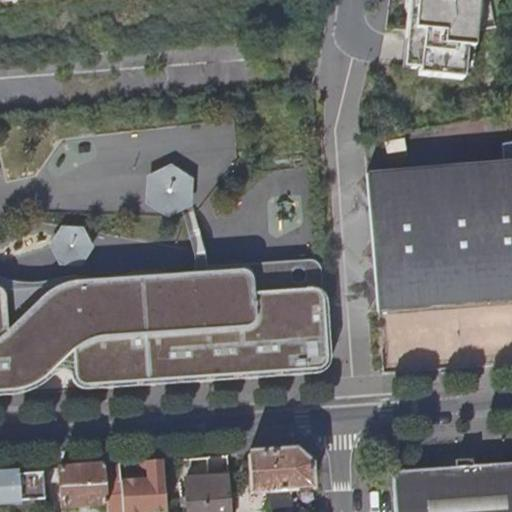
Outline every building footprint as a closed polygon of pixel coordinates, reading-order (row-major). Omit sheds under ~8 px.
[(416,0),(416,1),(410,1),(404,70),(420,71),(419,77),(463,81),(466,51),(473,51),(477,0),(416,0)] [(511,165),(365,178),(378,315),(511,303),(511,165)] [(193,209),(195,169),(150,168),(148,207),(193,209)] [(56,262),(90,263),(92,225),(58,223),(56,262)] [(0,380),(30,378),(331,359),(324,281),(317,258),(249,264),(70,277),(13,325),(4,280),(0,280),(0,380)] [(309,488),(309,471),(308,463),(294,451),(247,454),(250,509),(259,509),(258,492),(309,488)] [(118,463),(103,464),(105,503),(106,508),(105,511),(164,511),(161,460),(136,461),(137,479),(119,480),(118,463)] [(511,511),(511,464),(473,466),(472,460),(464,461),(455,461),(456,467),(392,472),(394,511),(511,511)] [(105,503),(103,464),(58,467),(61,506),(105,503)] [(41,468),(0,470),(0,499),(43,496),(41,468)] [(229,511),(228,475),(185,478),(187,511),(229,511)]
